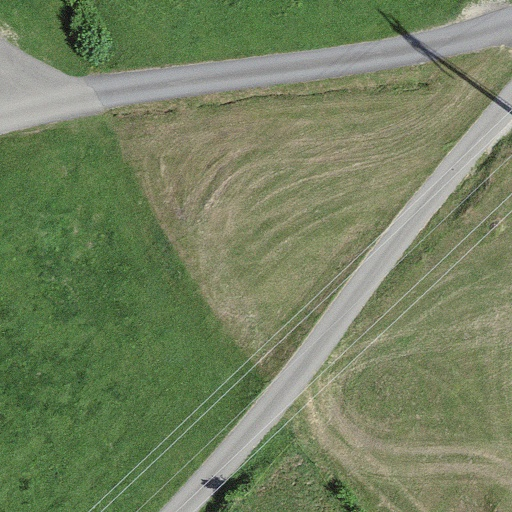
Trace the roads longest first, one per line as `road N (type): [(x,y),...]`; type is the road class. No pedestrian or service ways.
road 1 (track): [(180,511),(511,105)]
road 2 (track): [(0,125),(511,28)]
